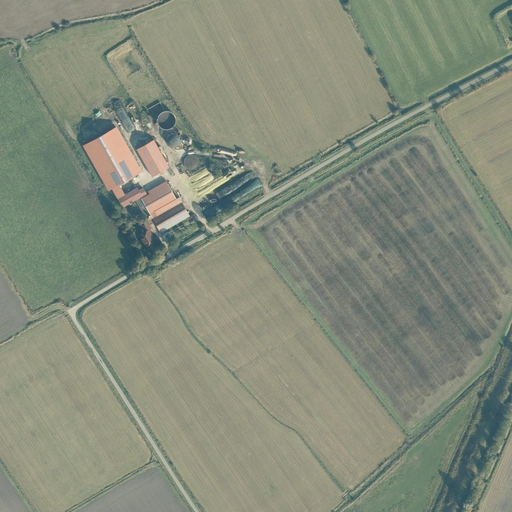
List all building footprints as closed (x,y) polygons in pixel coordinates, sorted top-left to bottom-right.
[(171,129),(173,127),(175,125),(176,122),(176,119),(175,116),(173,114),(170,112),(167,111),(164,111),(162,112),(159,114),(158,117),(157,120),(158,123),(159,126),(162,128),(164,130),(168,130),(171,129)] [(84,143),(110,189),(143,171),(117,125),(84,143)] [(180,138),(178,136),(177,135),(175,134),(172,134),(170,134),(169,136),(167,138),(167,140),(167,142),(167,144),(169,146),(171,147),(173,147),(175,147),(178,146),(179,144),(180,142),(180,140),(180,138)] [(154,138),(136,147),(151,176),(169,167),(154,138)] [(195,168),(197,167),(198,165),(199,163),(199,160),(198,158),(197,156),(195,155),(193,154),(190,154),(188,154),(186,156),(184,158),(184,161),(184,164),(185,166),(187,168),(190,169),(192,169),(195,168)] [(240,178),(213,193),(217,199),(243,184),(240,178)] [(167,182),(141,197),(161,232),(190,216),(178,196),(176,197),(167,182)] [(138,186),(124,193),(129,203),(143,195),(138,186)] [(138,233),(145,246),(156,240),(150,229),(151,229),(147,222),(141,225),(144,230),(138,233)]
